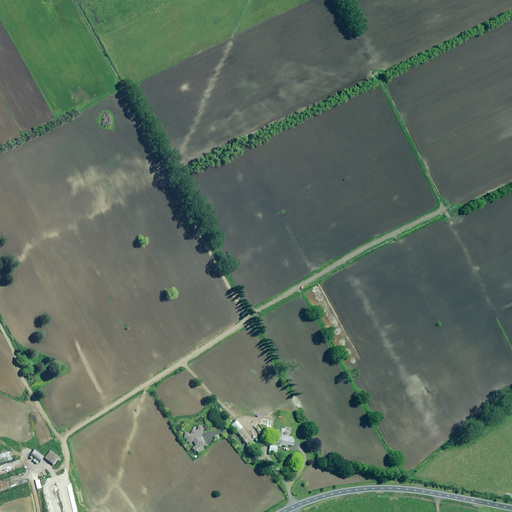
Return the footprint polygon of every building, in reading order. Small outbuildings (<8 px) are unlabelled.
[(252,439),(236,420),(230,425),(232,428),(233,427),(246,444),(252,439)] [(199,425),(198,426),(197,430),(195,431),(192,430),(190,434),(189,434),(185,432),(183,438),(187,439),(186,442),(190,443),(193,441),(195,445),(192,448),(194,450),(194,451),(194,452),(195,452),(196,452),(198,454),(204,449),(200,443),(202,442),(199,437),(201,436),(203,428),(201,426),(199,425)] [(269,445),(268,452),(276,452),(277,447),(278,447),(281,447),(281,445),(286,446),(286,445),(293,446),(294,438),(274,435),(273,443),(273,445),(269,445)] [(43,456),(34,449),(30,454),(39,461),(43,456)] [(55,466),(61,459),(50,450),(44,458),(55,466)] [(0,462),(11,460),(8,452),(0,454),(0,462)] [(0,474),(10,471),(7,465),(0,467),(0,474)]
